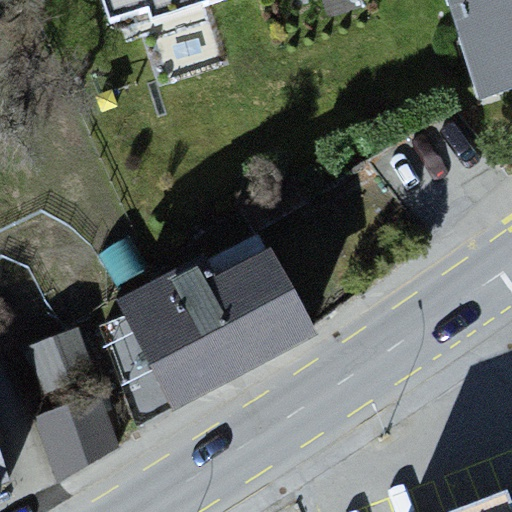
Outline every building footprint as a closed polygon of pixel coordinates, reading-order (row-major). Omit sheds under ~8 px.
[(262,0),(98,0),(108,29),(144,16),(152,38),(262,0)] [(511,99),(511,0),(439,0),(476,111),(511,99)] [(310,345),(261,246),(116,318),(166,417),(310,345)] [(85,334),(32,355),(52,407),(105,387),(85,334)] [(107,406),(42,425),(62,492),(121,453),(107,406)] [(0,462),(0,498),(10,496),(0,462)] [(511,511),(511,500),(506,486),(441,511),(511,511)]
